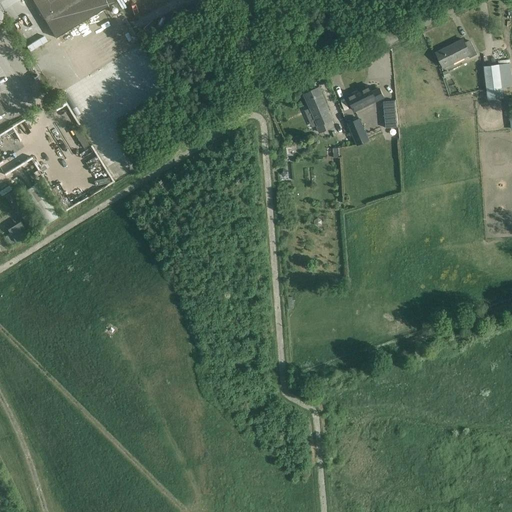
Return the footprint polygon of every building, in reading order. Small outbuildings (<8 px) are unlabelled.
[(114,0),(32,0),(56,38),(115,2),(114,0)] [(465,44),(463,39),(436,53),(443,67),(468,55),(470,58),(477,54),(471,41),(465,44)] [(511,85),(511,80),(510,63),(484,66),(488,100),(503,98),(502,87),(511,85)] [(373,92),(369,86),(347,96),(355,111),(384,97),(380,89),(373,92)] [(305,94),(318,125),(317,126),(320,133),(334,127),(331,121),(331,120),(332,120),(319,87),(305,94)] [(395,100),(383,101),(386,128),(398,127),(395,100)] [(348,124),(357,146),(368,141),(359,120),(348,124)] [(61,215),(40,180),(21,192),(42,226),(61,215)] [(15,243),(10,233),(4,237),(10,246),(15,243)]
